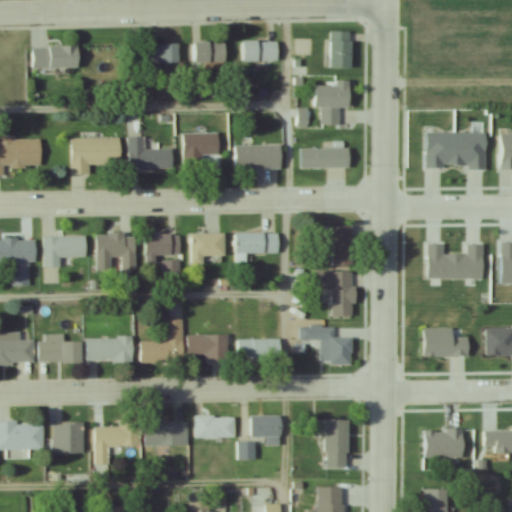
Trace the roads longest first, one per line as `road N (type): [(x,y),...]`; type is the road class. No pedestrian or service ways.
road 1 (tertiary): [(383,511),(385,7)]
road 2 (residential): [(0,15),(385,7)]
road 3 (residential): [(384,203),(0,206)]
road 4 (residential): [(383,390),(0,392)]
road 5 (residential): [(511,388),(383,390)]
road 6 (residential): [(384,203),(511,204)]
